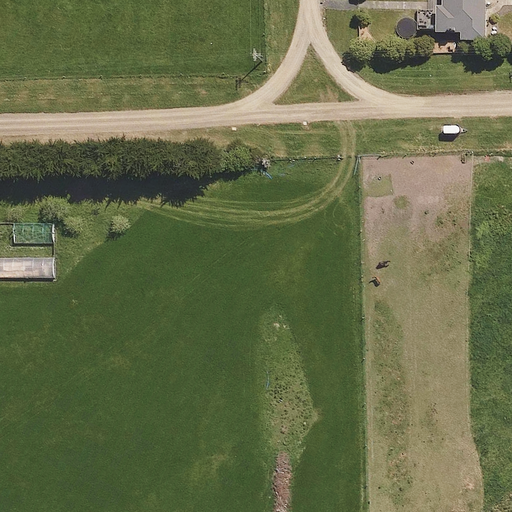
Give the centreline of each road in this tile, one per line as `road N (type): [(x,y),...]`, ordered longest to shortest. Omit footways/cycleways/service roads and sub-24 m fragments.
road 1 (residential): [(308,112),(0,122)]
road 2 (residential): [(511,102),(308,112)]
